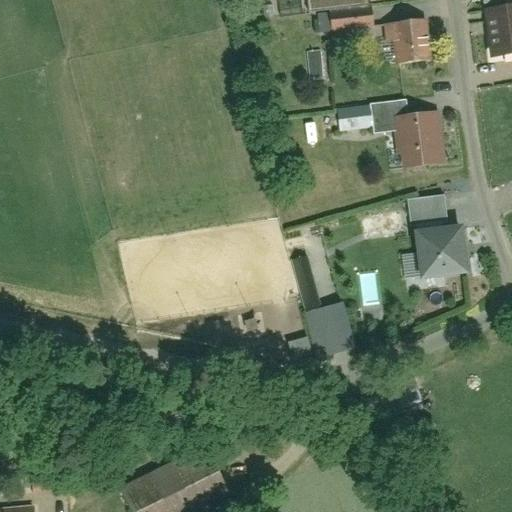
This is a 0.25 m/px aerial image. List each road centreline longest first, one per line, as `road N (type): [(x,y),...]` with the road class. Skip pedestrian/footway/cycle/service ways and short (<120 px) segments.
road 1 (unclassified): [(0,327),(332,387),(402,365),(511,305)]
road 2 (residential): [(511,264),(472,139),(454,0)]
